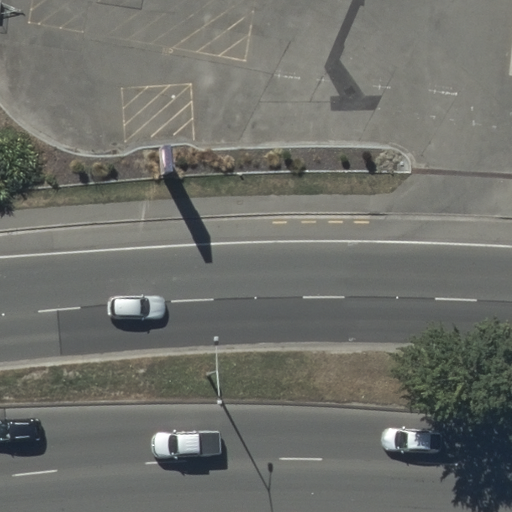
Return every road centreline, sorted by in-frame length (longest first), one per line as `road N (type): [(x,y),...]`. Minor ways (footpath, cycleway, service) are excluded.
road 1 (trunk): [(0,318),(317,298),(511,304)]
road 2 (trunk): [(511,468),(267,458),(42,473)]
